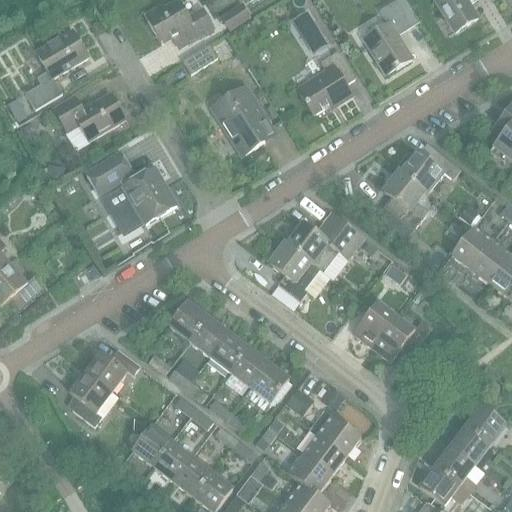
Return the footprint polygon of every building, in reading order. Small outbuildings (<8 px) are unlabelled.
[(418,25),(402,1),(401,0),(399,0),(379,13),(388,27),(364,43),(386,78),(396,71),(397,72),(412,62),(396,39),(418,25)] [(470,8),(481,1),(482,0),(441,0),(435,5),(455,36),(478,21),(470,8)] [(188,47),(214,30),(203,12),(189,21),(178,2),(163,11),(161,8),(143,19),(159,46),(180,33),(188,47)] [(242,7),(221,20),(229,34),(250,21),(242,7)] [(53,82),(87,61),(72,35),(35,58),(46,77),(36,83),(40,90),(25,99),(34,115),(63,97),(53,82)] [(191,79),(218,62),(209,48),(182,65),(191,79)] [(346,89),(356,83),(338,55),(320,66),(325,74),(296,92),(313,119),(335,106),(337,109),(353,100),(346,89)] [(252,130),(264,123),(245,92),(211,113),(240,161),(263,147),(252,130)] [(89,145),(125,124),(109,98),(81,114),(73,100),(53,112),(61,126),(73,119),(89,145)] [(511,163),(511,109),(493,134),(501,141),(495,150),(511,163)] [(404,176),(425,193),(429,196),(445,175),(453,182),(460,172),(429,149),(423,158),(419,155),(404,176)] [(119,158),(86,178),(98,198),(121,185),(123,189),(101,203),(124,240),(143,228),(144,229),(176,210),(153,172),(134,183),(119,158)] [(425,193),(404,176),(400,173),(384,193),(401,206),(393,216),(415,232),(422,223),(417,219),(424,211),(416,205),(425,193)] [(500,216),(510,223),(511,220),(511,211),(506,207),(500,216)] [(332,218),(325,227),(317,237),(305,228),(290,248),(285,245),(285,246),(321,273),(323,275),(338,255),(348,262),(364,242),(332,218)] [(453,258),(472,273),(495,243),(475,228),(453,258)] [(0,276),(10,268),(0,256),(7,251),(0,242),(0,276)] [(491,287),(511,259),(511,256),(495,243),(472,273),(491,287)] [(321,273),(285,246),(269,266),(285,279),(278,288),(300,305),(308,295),(305,293),(321,273)] [(511,259),(491,287),(510,302),(511,299),(511,259)] [(10,268),(0,276),(0,309),(1,310),(10,302),(19,313),(43,292),(34,282),(27,288),(10,268)] [(78,296),(99,282),(92,270),(70,284),(78,296)] [(170,330),(190,346),(209,320),(189,305),(170,330)] [(353,337),(373,351),(397,319),(377,305),(353,337)] [(397,319),(373,351),(391,365),(406,346),(407,345),(416,352),(433,330),(423,323),(415,333),(397,319)] [(190,346),(210,361),(229,336),(209,320),(190,346)] [(231,376),(249,351),(229,336),(210,361),(231,376)] [(231,376),(251,391),(270,366),(249,351),(231,376)] [(86,376),(113,396),(128,376),(133,380),(141,370),(118,353),(111,363),(101,355),(86,376)] [(165,379),(171,371),(155,359),(150,368),(165,379)] [(270,366),(251,391),(270,406),(289,381),(270,366)] [(169,382),(186,395),(192,387),(175,374),(169,382)] [(113,396),(86,376),(70,397),(80,405),(73,414),(95,431),(102,421),(97,417),(113,396)] [(207,398),(192,387),(186,395),(201,406),(207,398)] [(321,405),(336,417),(345,404),(331,393),(321,405)] [(313,406),(297,394),(286,409),(302,421),(313,406)] [(176,408),(192,421),(198,413),(181,401),(176,408)] [(209,412),(226,425),(232,417),(215,404),(209,412)] [(467,428),(491,447),(506,427),(482,408),(467,428)] [(214,425),(198,413),(192,421),(208,433),(214,425)] [(248,429),(232,417),(226,425),(242,437),(248,429)] [(318,438),(347,459),(362,439),(333,418),(318,438)] [(268,430),(276,437),(283,441),(290,432),(275,421),(268,430)] [(452,448),(476,467),(491,447),(467,428),(452,448)] [(134,455),(155,471),(173,446),(153,430),(134,455)] [(270,446),(276,437),(268,430),(261,440),(270,446)] [(216,439),(233,451),(238,444),(222,431),(216,439)] [(347,459),(318,438),(304,457),(333,479),(347,459)] [(254,456),(238,444),(233,451),(248,464),(254,456)] [(173,446),(155,471),(175,486),(194,461),(173,446)] [(436,468),(470,494),(461,486),(476,467),(452,448),(436,468)] [(318,498),(319,498),(333,479),(304,457),(289,477),(300,486),(301,485),(318,498)] [(0,478),(9,468),(0,460),(0,478)] [(214,476),(194,461),(175,486),(195,501),(214,476)] [(258,468),(251,478),(260,485),(261,484),(270,490),(276,482),(258,468)] [(445,507),(452,498),(462,505),(470,494),(436,468),(421,488),(445,507)] [(219,511),(234,491),(214,476),(195,501),(209,511),(219,511)] [(253,494),(260,485),(251,478),(244,487),(253,494)] [(301,485),(300,486),(287,505),(296,511),(328,511),(332,508),(319,498),(318,498),(301,485)] [(511,511),(511,501),(503,511),(511,511)]
